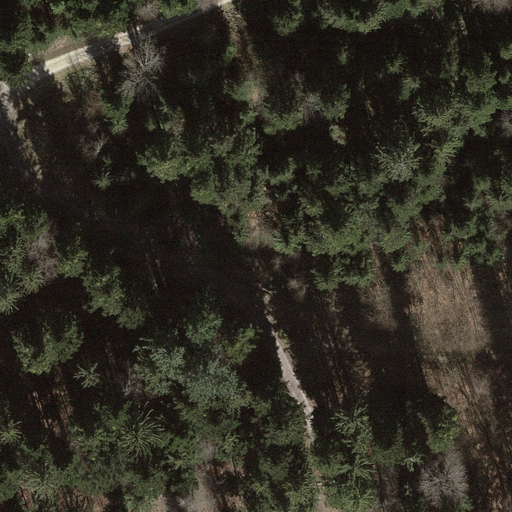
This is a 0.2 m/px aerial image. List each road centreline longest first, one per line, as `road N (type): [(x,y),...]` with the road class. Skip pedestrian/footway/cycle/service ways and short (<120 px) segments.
road 1 (track): [(357,511),(295,328),(63,196),(11,146),(0,109)]
road 2 (track): [(0,94),(228,0)]
road 3 (track): [(295,328),(331,323),(443,351),(511,347)]
